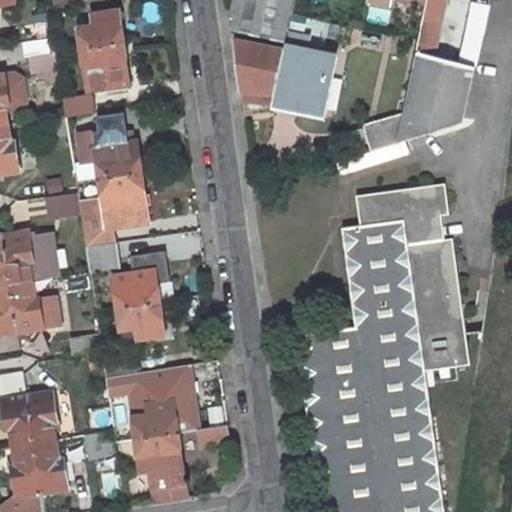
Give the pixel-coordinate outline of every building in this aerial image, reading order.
[(295,0),(234,0),(231,15),(234,29),(287,41),(295,0)] [(428,0),(404,114),(398,143),(429,134),(463,123),(489,4),(471,1),(458,62),(434,56),(440,25),(443,26),(448,0),(428,0)] [(80,28),(83,49),(124,43),(119,10),(93,14),(95,26),(80,28)] [(51,37),(48,21),(20,25),(23,41),(51,37)] [(53,53),(51,37),(23,42),(25,58),(53,53)] [(285,50),(237,40),(242,90),(244,103),(272,106),(274,100),(285,50)] [(130,84),(124,43),(83,49),(88,86),(92,89),(130,84)] [(336,57),(286,46),(285,50),(274,100),(320,110),(328,78),(331,78),(336,57)] [(0,124),(9,123),(7,110),(17,109),(16,103),(27,101),(23,78),(14,73),(0,74),(0,124)] [(93,94),(64,99),(66,114),(66,117),(96,112),(93,94)] [(98,159),(101,178),(142,172),(138,140),(129,141),(125,112),(98,116),(100,131),(80,134),(84,161),(98,159)] [(398,143),(404,114),(364,125),(372,151),(398,143)] [(9,123),(0,124),(0,173),(20,171),(15,141),(11,142),(9,123)] [(432,142),(429,134),(398,143),(372,151),(337,163),(340,171),(432,142)] [(81,201),(88,246),(116,242),(114,227),(149,222),(142,172),(101,178),(104,198),(81,201)] [(356,327),(297,335),(321,511),(445,511),(426,371),(471,364),(453,238),(441,240),(437,216),(450,214),(446,183),(357,195),(361,225),(343,228),(356,327)] [(261,189),(265,200),(277,196),(273,185),(261,189)] [(79,193),(49,197),(51,217),(81,213),(79,193)] [(29,231),(4,234),(11,283),(33,280),(53,277),(47,237),(30,240),(29,231)] [(0,284),(11,283),(4,234),(0,234),(0,284)] [(88,246),(92,272),(121,268),(118,242),(116,242),(88,246)] [(119,308),(160,302),(156,270),(114,275),(119,308)] [(33,280),(11,283),(18,332),(44,328),(39,298),(35,299),(33,280)] [(0,350),(21,347),(18,332),(11,283),(0,284),(0,350)] [(165,335),(160,302),(119,308),(122,329),(137,327),(139,339),(165,335)] [(137,327),(122,329),(124,341),(139,339),(137,327)] [(99,334),(71,339),(74,355),(102,351),(99,334)] [(134,354),(104,359),(107,378),(109,377),(137,373),(134,354)] [(23,371),(0,374),(0,382),(2,397),(26,393),(23,371)] [(137,373),(109,377),(112,393),(140,389),(137,373)] [(53,392),(28,396),(35,444),(57,441),(55,429),(59,429),(53,392)] [(14,447),(35,444),(28,396),(3,400),(8,435),(12,435),(14,447)] [(134,417),(137,438),(178,432),(174,400),(148,403),(150,415),(134,417)] [(231,442),(230,437),(228,425),(201,429),(204,446),(231,442)] [(117,454),(112,430),(86,435),(91,459),(117,454)] [(151,469),(156,502),(188,497),(178,432),(137,438),(142,471),(151,469)] [(57,441),(35,444),(43,492),(68,488),(62,451),(59,452),(57,441)] [(12,460),(19,511),(44,511),(42,492),(43,492),(35,444),(14,447),(16,460),(12,460)]
